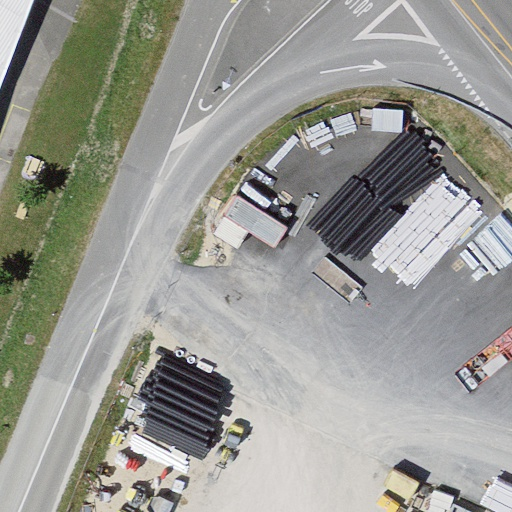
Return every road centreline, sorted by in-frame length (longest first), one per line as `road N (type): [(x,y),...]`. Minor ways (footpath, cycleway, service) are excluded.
road 1 (tertiary): [(116,280),(196,168),(269,95),(456,0)]
road 2 (tertiary): [(210,0),(157,131),(116,280)]
road 3 (tertiary): [(116,280),(21,511)]
